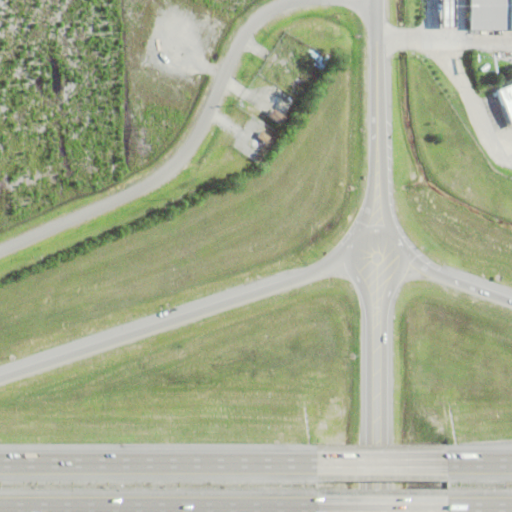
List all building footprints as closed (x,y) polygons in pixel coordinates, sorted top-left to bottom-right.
[(445,26),(444,0),(431,0),(432,26),(445,26)] [(511,32),(468,32),(468,0),(511,0),(511,32)] [(485,50),(511,49),(511,58),(486,58),(485,50)] [(511,124),(509,126),(498,97),(494,98),(493,94),(511,86),(511,124)] [(267,118),(272,111),(283,119),(278,126),(267,118)] [(256,139),(260,132),(269,139),(265,145),(256,139)]
